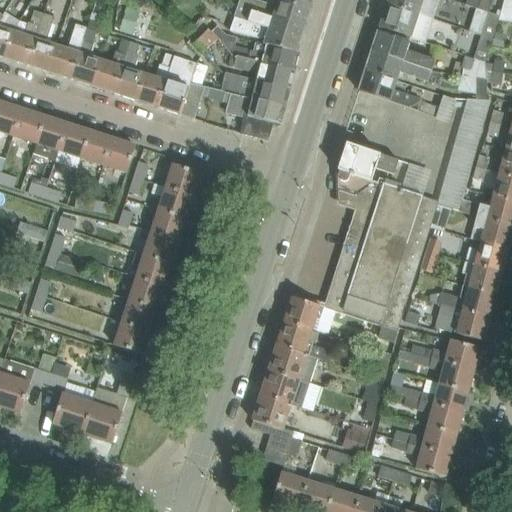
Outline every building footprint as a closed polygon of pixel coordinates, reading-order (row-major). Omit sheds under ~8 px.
[(250,0),(240,0),(237,8),(304,29),(305,24),(310,10),(280,0),(277,0),(275,8),(250,0)] [(280,0),(310,10),(313,0),(280,0)] [(388,0),(387,5),(431,19),(434,20),(441,0),(388,0)] [(481,0),(478,10),(488,13),(490,14),(494,0),(481,0)] [(511,0),(504,0),(502,10),(511,11),(511,0)] [(424,43),(431,19),(387,5),(379,28),(424,43)] [(237,8),(230,33),(261,40),(266,38),(265,40),(297,48),(304,29),(237,8)] [(125,9),(119,31),(130,34),(137,12),(125,9)] [(497,20),(511,22),(511,11),(502,10),(500,17),(498,16),(497,20)] [(23,35),(14,32),(5,59),(21,64),(26,66),(35,38),(44,16),(34,12),(29,25),(27,24),(23,35)] [(498,16),(490,14),(488,13),(481,36),(475,60),(484,63),(497,20),(498,16)] [(0,57),(5,59),(14,32),(19,23),(4,14),(2,17),(0,20),(0,57)] [(33,68),(48,73),(57,46),(47,42),(54,19),(44,16),(35,38),(26,66),(33,68)] [(87,30),(71,80),(92,87),(101,60),(91,57),(94,46),(92,45),(99,24),(90,21),(87,30)] [(57,46),(48,73),(71,80),(87,30),(75,26),(67,49),(57,46)] [(217,27),(211,33),(217,39),(222,44),(232,57),(234,49),(237,40),(228,38),(217,27)] [(208,29),(193,44),(202,53),(217,39),(211,33),(208,29)] [(378,32),(372,52),(431,72),(435,60),(406,51),(409,42),(378,32)] [(503,45),(505,35),(495,33),(493,43),(503,45)] [(101,60),(92,87),(114,94),(131,43),(121,40),(117,52),(115,51),(111,63),(101,60)] [(251,53),(249,61),(294,72),(297,60),(299,54),(296,53),(296,52),(297,48),(265,40),(264,44),(263,46),(256,45),(254,54),(251,53)] [(131,43),(114,94),(136,101),(145,74),(133,70),(138,56),(136,55),(139,46),(131,43)] [(372,52),(366,70),(397,80),(399,72),(428,82),(431,72),(372,52)] [(152,107),(158,109),(174,57),(165,54),(161,66),(159,65),(155,78),(145,74),(136,101),(152,107)] [(174,57),(158,109),(179,116),(188,88),(190,85),(196,64),(174,57)] [(257,76),(256,82),(290,90),(291,84),(294,72),(249,61),(231,57),(228,69),(257,76)] [(463,69),(462,77),(476,79),(486,81),(485,73),(484,63),(475,60),(471,70),(463,69)] [(494,64),(484,63),(485,73),(501,76),(503,63),(494,61),(494,64)] [(366,70),(365,73),(359,92),(417,111),(420,103),(421,100),(393,91),(396,83),(397,80),(366,70)] [(501,76),(485,73),(486,81),(486,84),(492,86),(500,87),(501,76)] [(223,92),(222,93),(230,95),(285,107),(290,90),(256,82),(227,74),(223,92)] [(486,103),(486,84),(486,81),(476,79),(476,102),(486,103)] [(188,88),(179,116),(194,120),(195,119),(194,119),(202,97),(205,88),(201,87),(190,85),(188,88)] [(240,135),(267,142),(273,124),(281,125),(282,121),(285,107),(230,95),(227,106),(227,108),(232,115),(240,117),(244,116),(240,135)] [(15,132),(22,110),(0,102),(0,137),(2,138),(5,129),(15,132)] [(420,103),(417,111),(436,117),(439,109),(420,103)] [(38,140),(45,117),(22,110),(15,132),(38,140)] [(492,114),(489,124),(499,127),(502,117),(492,114)] [(45,117),(38,140),(34,152),(56,159),(60,147),(68,125),(45,117)] [(499,127),(489,124),(486,135),(496,138),(499,127)] [(68,125),(60,147),(83,154),(90,132),(68,125)] [(511,130),(509,130),(503,153),(511,155),(511,130)] [(90,132),(83,154),(106,162),(113,139),(90,132)] [(128,169),(135,147),(113,139),(106,162),(128,169)] [(398,161),(346,144),(337,170),(339,171),(337,176),(340,177),(340,178),(349,181),(350,176),(371,183),(376,170),(393,175),(398,161)] [(511,155),(503,153),(497,176),(511,179),(511,155)] [(479,159),(476,169),(486,172),(489,162),(479,159)] [(138,162),(133,177),(144,181),(149,166),(138,162)] [(165,188),(192,197),(200,173),(173,164),(165,188)] [(486,172),(476,169),(473,180),(483,183),(486,172)] [(2,174),(0,178),(0,184),(14,189),(17,179),(2,174)] [(398,331),(430,229),(437,207),(438,202),(423,198),(383,185),(383,186),(371,182),(371,183),(350,176),(349,181),(340,178),(341,202),(359,208),(327,308),(383,326),(398,331)] [(511,179),(497,176),(491,198),(511,203),(511,179)] [(34,178),(29,194),(44,199),(48,188),(50,180),(42,177),(41,180),(34,178)] [(139,196),(144,181),(133,177),(129,193),(139,196)] [(63,194),(48,188),(44,199),(60,204),(63,194)] [(157,196),(153,209),(185,219),(192,197),(165,188),(162,198),(157,196)] [(77,198),(75,209),(91,211),(93,201),(77,198)] [(473,201),(463,198),(460,209),(470,212),(473,201)] [(479,202),(474,218),(511,229),(511,227),(511,203),(491,198),(489,205),(479,202)] [(93,201),(91,211),(107,214),(109,203),(93,201)] [(450,211),(437,207),(430,229),(434,230),(443,233),(450,211)] [(150,233),(178,242),(185,219),(152,209),(149,220),(154,222),(150,233)] [(123,210),(118,225),(129,228),(134,214),(123,210)] [(73,231),(77,221),(61,216),(58,226),(73,231)] [(511,235),(510,235),(511,229),(474,218),(468,241),(479,244),(508,252),(511,237),(511,235)] [(17,233),(31,238),(34,227),(21,222),(17,233)] [(34,227),(31,238),(44,242),(48,231),(34,227)] [(150,233),(143,256),(170,265),(178,242),(150,233)] [(55,234),(50,249),(61,253),(66,237),(55,234)] [(431,238),(426,253),(437,256),(442,241),(431,238)] [(465,261),(464,264),(500,274),(503,263),(505,263),(508,252),(479,244),(474,263),(465,261)] [(85,260),(61,253),(50,249),(46,263),(57,266),(56,269),(80,277),(85,260)] [(136,253),(132,266),(138,269),(135,278),(163,287),(170,265),(143,256),(136,253)] [(432,272),(437,256),(426,253),(421,269),(432,272)] [(498,281),(500,274),(464,264),(462,272),(465,273),(461,289),(496,298),(500,281),(498,281)] [(15,288),(18,277),(5,273),(1,284),(15,288)] [(15,288),(28,293),(32,282),(18,277),(15,288)] [(41,278),(35,296),(46,299),(52,282),(41,278)] [(128,301),(156,310),(163,287),(135,278),(128,301)] [(436,305),(440,306),(487,319),(490,308),(493,309),(496,298),(461,289),(459,297),(440,292),(436,305)] [(42,312),(46,299),(35,296),(31,308),(42,312)] [(327,308),(292,298),(284,323),(315,334),(318,322),(322,323),(327,308)] [(121,324),(148,333),(156,310),(128,301),(123,299),(120,309),(126,311),(121,324)] [(487,319),(440,306),(434,328),(482,341),(482,338),(485,339),(488,327),(486,327),(487,319)] [(404,323),(416,326),(419,314),(408,311),(404,323)] [(315,334),(284,323),(276,347),(306,357),(317,361),(333,366),(336,354),(311,345),(315,334)] [(121,324),(114,346),(141,355),(148,333),(121,324)] [(383,326),(380,337),(394,341),(398,331),(383,326)] [(416,354),(419,355),(474,370),(479,349),(450,341),(447,353),(419,345),(416,354)] [(268,373),(298,383),(309,386),(317,361),(306,357),(276,347),(268,373)] [(380,351),(372,378),(383,381),(391,354),(380,351)] [(468,391),(474,370),(419,355),(416,366),(442,372),(439,384),(468,391)] [(5,358),(0,374),(0,407),(20,414),(31,379),(35,368),(5,358)] [(35,368),(31,379),(47,385),(51,373),(38,369),(35,368)] [(51,373),(47,385),(63,390),(65,384),(67,378),(51,373)] [(301,411),(309,386),(298,383),(268,373),(260,397),(290,407),(292,408),(301,411)] [(370,377),(364,401),(366,402),(368,402),(377,405),(383,381),(372,378),(370,377)] [(120,383),(117,395),(127,398),(131,387),(120,383)] [(462,413),(468,391),(439,384),(435,395),(390,383),(387,392),(407,398),(420,401),(462,413)] [(92,404),(83,434),(112,444),(127,398),(117,395),(97,388),(96,392),(92,404)] [(62,394),(52,424),(83,434),(92,404),(62,394)] [(253,421),(251,429),(270,435),(266,449),(286,456),(294,433),(286,430),(292,408),(290,407),(260,397),(252,421),(253,421)] [(417,411),(420,401),(407,398),(404,408),(417,411)] [(456,434),(462,413),(420,401),(417,411),(430,415),(427,426),(456,434)] [(372,424),(377,405),(368,402),(363,422),(372,424)] [(450,456),(456,434),(427,426),(424,438),(411,435),(408,444),(450,456)] [(364,454),(369,435),(347,428),(341,447),(364,454)] [(303,436),(294,433),(286,456),(295,459),(300,443),(303,436)] [(370,456),(381,459),(386,438),(375,435),(370,456)] [(445,477),(450,456),(408,444),(405,454),(419,457),(416,469),(444,477),(445,477)] [(283,466),(286,456),(266,449),(263,459),(262,460),(277,465),(283,466)] [(324,462),(337,466),(340,455),(327,451),(324,462)] [(349,470),(353,459),(340,455),(337,466),(349,470)] [(376,478),(392,483),(395,472),(379,467),(376,478)] [(408,487),(411,477),(395,472),(392,483),(408,487)] [(282,474),(281,473),(273,500),(289,505),(289,503),(300,506),(307,481),(293,477),(292,480),(281,477),(282,474)] [(418,490),(443,497),(446,487),(421,480),(418,490)] [(310,511),(312,511),(326,511),(333,493),(321,489),(322,486),(307,481),(300,506),(299,508),(300,508),(301,506),(311,509),(310,511)] [(355,511),(360,498),(345,493),(344,496),(333,493),(326,511),(355,511)] [(384,511),(385,509),(373,505),(374,502),(360,498),(355,511),(384,511)]
